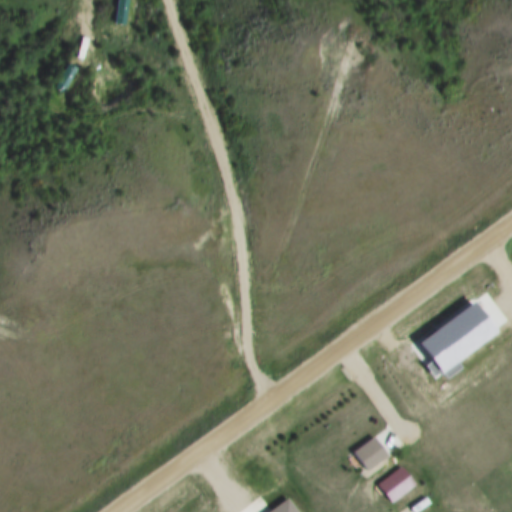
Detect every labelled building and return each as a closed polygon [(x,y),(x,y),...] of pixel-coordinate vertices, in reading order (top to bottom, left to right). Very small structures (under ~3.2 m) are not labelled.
[(118,0),(116,23),(106,22),(109,0),(118,0)] [(65,66),(52,90),(44,85),(57,62),(65,66)] [(356,453),(376,438),(390,457),(370,471),(356,453)] [(378,484),(402,467),(416,486),(392,503),(378,484)] [(272,511),(288,501),(295,511),(272,511)]
